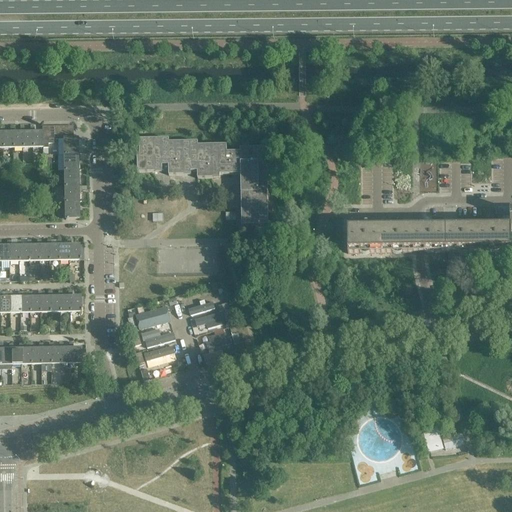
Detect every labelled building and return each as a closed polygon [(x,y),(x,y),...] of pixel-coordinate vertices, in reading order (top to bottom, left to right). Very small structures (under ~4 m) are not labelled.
[(33,148),(32,133),(30,133),(30,132),(25,133),(24,127),(20,128),(20,133),(20,134),(22,134),(23,148),(33,148)] [(43,148),(43,140),(43,133),(42,133),(42,132),(35,132),(34,127),(30,127),(30,132),(30,133),(32,133),(33,148),(43,148)] [(13,149),(12,134),(10,134),(10,133),(5,133),(4,128),(0,128),(0,133),(0,134),(2,134),(3,149),(13,149)] [(23,148),(22,134),(20,134),(20,133),(15,133),(14,128),(10,128),(10,133),(10,134),(12,134),(13,149),(23,148)] [(73,139),(67,139),(63,139),(63,140),(63,156),(67,156),(77,155),(77,139),(73,139)] [(270,167),(270,149),(240,149),(240,153),(227,153),(227,146),(198,146),(198,143),(169,143),(169,140),(139,140),(140,154),(137,154),(137,173),(162,173),(162,166),(168,166),(169,176),(191,176),(191,172),(197,172),(198,179),(220,179),(220,175),(241,175),(242,227),(268,226),(268,182),(274,182),(274,167),(270,167)] [(78,171),(77,155),(67,156),(63,156),(64,172),(67,172),(78,171)] [(78,187),(78,171),(67,172),(64,172),(64,188),(67,188),(67,187),(78,187)] [(78,203),(78,187),(67,187),(67,188),(64,188),(64,204),(68,204),(68,203),(78,203)] [(79,220),(78,203),(68,203),(68,204),(64,204),(65,220),(66,220),(68,220),(79,220)] [(511,210),(510,211),(510,217),(511,217),(511,221),(506,221),(506,227),(478,227),(479,253),(490,253),(490,249),(500,249),(500,253),(511,253),(511,238),(511,237),(511,210)] [(446,253),(446,227),(434,228),(429,228),(419,228),(414,228),(381,228),(382,254),(419,254),(425,254),(425,250),(429,250),(429,252),(430,252),(430,250),(435,250),(435,251),(434,251),(434,254),(446,253)] [(479,253),(478,227),(446,227),(446,253),(458,253),(458,250),(467,250),(467,253),(479,253)] [(382,254),(381,228),(348,228),(348,255),(382,254)] [(59,262),(59,247),(61,247),(61,246),(61,240),(57,241),(56,246),(51,246),(51,247),(49,247),(49,262),(59,262)] [(69,261),(69,246),(71,246),(71,245),(71,240),(67,240),(66,246),(61,246),(61,247),(59,247),(59,262),(69,261)] [(0,262),(9,263),(9,248),(11,248),(11,247),(11,241),(7,241),(6,247),(1,247),(1,248),(0,247),(0,262)] [(19,262),(19,247),(21,247),(21,246),(21,241),(17,241),(16,246),(11,247),(11,248),(9,248),(9,263),(19,262)] [(29,262),(29,247),(31,247),(31,246),(31,241),(27,241),(26,246),(21,246),(21,247),(19,247),(19,262),(29,262)] [(39,262),(39,247),(41,247),(41,246),(41,241),(37,241),(36,246),(31,246),(31,247),(29,247),(29,262),(39,262)] [(49,262),(49,247),(51,247),(51,246),(51,241),(47,241),(46,246),(41,246),(41,247),(39,247),(39,262),(49,262)] [(83,254),(83,246),(79,246),(79,245),(71,245),(71,246),(69,246),(69,261),(79,261),(79,260),(80,260),(80,258),(79,258),(79,254),(83,254)] [(40,314),(40,299),(42,299),(42,298),(42,292),(38,293),(37,298),(32,298),(32,299),(30,299),(30,314),(40,314)] [(50,313),(50,298),(52,298),(52,297),(52,292),(48,292),(47,297),(42,298),(42,299),(40,299),(40,314),(50,313)] [(60,313),(60,298),(62,298),(62,297),(62,292),(58,292),(57,297),(52,297),(52,298),(50,298),(50,313),(60,313)] [(70,313),(70,298),(72,298),(72,297),(72,292),(68,292),(67,297),(62,297),(62,298),(60,298),(60,313),(70,313)] [(10,314),(10,299),(12,299),(12,298),(12,293),(8,293),(7,298),(2,298),(2,299),(0,299),(0,313),(0,314),(10,314)] [(20,314),(20,299),(22,299),(22,298),(22,293),(18,293),(17,298),(12,298),(12,299),(10,299),(10,314),(20,314)] [(30,314),(30,299),(32,299),(32,298),(32,293),(28,293),(27,298),(22,298),(22,299),(20,299),(20,314),(30,314)] [(84,306),(84,298),(80,298),(80,297),(72,297),(72,298),(70,298),(70,313),(80,313),(80,312),(81,312),(81,310),(80,310),(80,306),(84,306)] [(190,309),(192,317),(217,310),(215,302),(190,309)] [(229,310),(228,304),(217,307),(219,313),(223,311),(229,310)] [(168,307),(136,314),(139,330),(172,323),(168,307)] [(232,320),(229,310),(223,311),(226,322),(232,320)] [(137,328),(134,318),(129,319),(128,320),(131,330),(137,328)] [(177,342),(175,333),(162,336),(161,330),(142,334),(146,349),(177,342)] [(240,344),(237,332),(231,334),(235,346),(240,344)] [(141,346),(139,335),(133,337),(136,347),(141,346)] [(71,365),(71,350),(73,350),(73,349),(73,343),(69,344),(68,349),(63,349),(63,350),(61,350),(61,365),(71,365)] [(21,366),(21,351),(23,351),(23,350),(23,344),(19,345),(18,350),(13,350),(13,351),(11,351),(11,366),(21,366)] [(31,365),(31,350),(33,350),(33,349),(33,347),(33,344),(29,344),(28,349),(23,350),(23,351),(21,351),(21,366),(31,365)] [(41,365),(41,350),(43,350),(43,349),(43,344),(39,344),(38,349),(33,349),(33,350),(31,350),(31,365),(41,365)] [(51,365),(51,350),(53,350),(53,349),(53,344),(49,344),(48,349),(43,349),(43,350),(41,350),(41,365),(51,365)] [(61,365),(61,350),(63,350),(63,349),(63,344),(59,344),(58,349),(53,349),(53,350),(51,350),(51,365),(61,365)] [(11,366),(11,351),(13,351),(13,350),(13,345),(9,345),(8,350),(3,350),(3,351),(1,351),(1,366),(11,366)] [(165,363),(163,358),(177,353),(174,345),(145,354),(148,362),(152,361),(154,366),(165,363)] [(85,357),(85,349),(81,349),(81,348),(73,349),(73,350),(71,350),(71,365),(81,364),(82,364),(82,362),(81,362),(81,357),(85,357)] [(207,364),(226,361),(225,351),(205,354),(207,364)] [(144,363),(142,353),(137,354),(136,355),(138,365),(144,363)] [(441,449),(436,430),(425,433),(430,452),(441,449)] [(445,438),(449,457),(468,453),(464,434),(445,438)]
